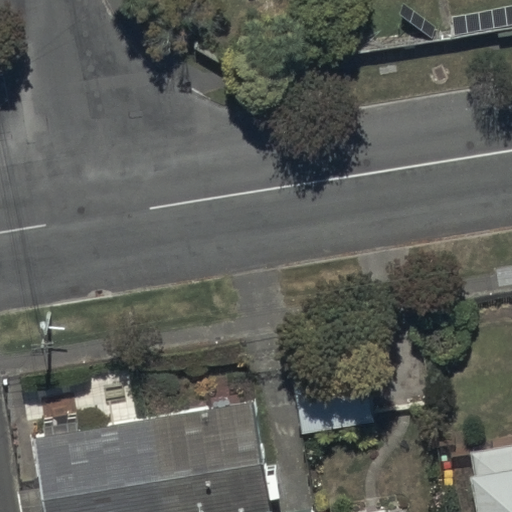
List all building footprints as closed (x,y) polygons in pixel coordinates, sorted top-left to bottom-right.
[(364,349),(291,357),(297,415),(371,407),(364,349)] [(253,388),(33,418),(45,511),(150,511),(268,496),(253,388)] [(511,511),(511,424),(469,432),(472,447),(465,448),(476,511),(511,511)] [(413,511),(411,494),(331,508),(332,511),(413,511)] [(312,511),(311,501),(270,508),(270,511),(312,511)]
